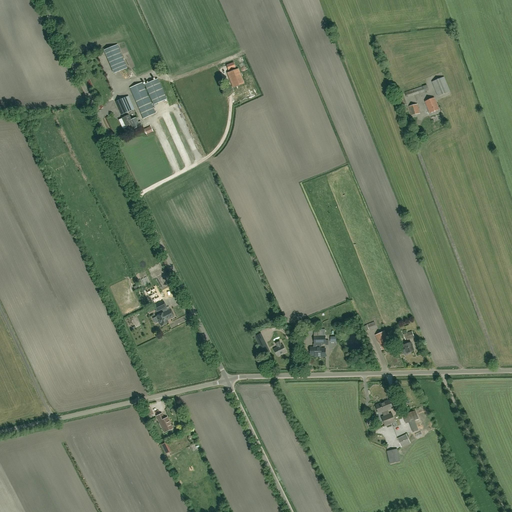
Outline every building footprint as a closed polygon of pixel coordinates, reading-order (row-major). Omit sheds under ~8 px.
[(127,69),(123,59),(117,45),(104,50),(110,64),(114,74),(127,69)] [(233,88),(244,83),(237,67),(235,68),(233,63),(226,65),(228,70),(233,68),(234,71),(227,74),(233,88)] [(438,97),(450,92),(444,77),(432,82),(438,97)] [(157,79),(145,84),(154,105),(166,99),(157,79)] [(130,88),(143,119),(156,113),(142,82),(130,88)] [(406,98),(425,92),(427,92),(427,91),(429,90),(427,85),(405,92),(406,98)] [(403,111),(408,110),(403,94),(398,96),(403,111)] [(124,116),(128,114),(127,112),(134,109),(128,96),(116,102),(121,115),(123,114),(124,116)] [(430,113),(439,109),(434,98),(425,102),(430,113)] [(412,116),(420,113),(417,104),(409,106),(412,116)] [(183,136),(191,134),(184,110),(176,112),(183,136)] [(164,115),(173,137),(180,135),(170,112),(164,115)] [(128,114),(124,116),(125,117),(122,119),(124,124),(122,125),(121,126),(123,129),(124,130),(126,129),(127,127),(127,126),(131,125),(133,129),(140,126),(136,118),(131,120),(128,114)] [(187,140),(192,152),(198,149),(193,138),(187,140)] [(155,288),(147,292),(151,301),(159,298),(155,288)] [(153,306),(156,312),(166,307),(163,301),(153,306)] [(167,317),(168,319),(170,318),(171,319),(172,318),(172,317),(173,317),(170,310),(167,311),(166,309),(162,311),(163,313),(161,314),(163,317),(165,317),(165,318),(167,317)] [(163,317),(161,314),(156,316),(160,326),(168,323),(167,320),(168,319),(167,317),(165,318),(165,317),(163,317)] [(146,327),(135,330),(136,335),(134,336),(136,340),(140,339),(139,336),(148,333),(146,327)] [(325,340),(325,329),(314,329),(314,344),(314,347),(310,347),(311,355),(317,355),(317,357),(326,356),(326,349),(321,349),(321,347),(321,344),(325,344),(325,345),(329,345),(328,340),(325,340)] [(383,349),(390,347),(386,338),(387,338),(384,331),(375,335),(378,342),(379,341),(383,349)] [(412,331),(403,335),(406,341),(414,337),(412,331)] [(258,342),(262,350),(268,347),(264,339),(258,342)] [(277,356),(286,352),(283,345),(281,346),(280,342),(276,343),(278,347),(274,349),(277,356)] [(404,345),(406,349),(403,350),(405,355),(411,353),(410,352),(414,351),(411,342),(404,345)] [(395,421),(392,413),(390,414),(388,410),(393,408),(390,400),(376,405),(379,413),(382,412),(384,417),(382,417),(385,425),(395,421)] [(413,421),(419,419),(416,410),(403,415),(406,424),(408,423),(412,433),(417,430),(413,421)] [(156,416),(164,433),(173,429),(167,418),(164,419),(162,414),(156,416)] [(402,448),(411,443),(406,434),(397,438),(402,448)] [(169,452),(165,443),(161,445),(166,454),(169,452)] [(390,464),(400,461),(397,449),(387,451),(390,464)]
